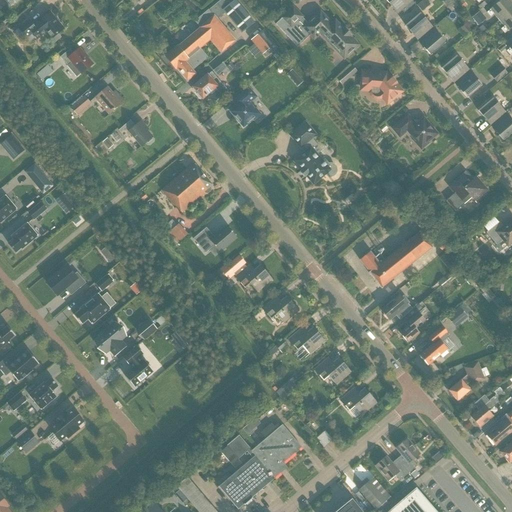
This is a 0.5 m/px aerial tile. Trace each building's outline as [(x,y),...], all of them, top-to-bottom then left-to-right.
[(194,32),(165,57),(176,69),(177,69),(187,81),(195,74),(191,70),(206,58),(199,49),(210,40),(221,53),(235,41),(228,32),(217,19),(225,13),(241,32),(242,33),(242,32),(254,23),(235,0),(234,0),(231,2),(229,0),(220,0),(195,22),(200,27),(194,32)] [(385,0),(397,14),(401,10),(405,15),(416,5),(411,0),(385,0)] [(511,9),(511,4),(508,0),(501,0),(490,10),(491,10),(487,13),(491,17),(494,14),(499,20),(511,9)] [(282,18),(276,24),(298,47),(311,35),(314,39),(320,33),(327,40),(337,50),(337,52),(339,55),(341,55),(344,58),(358,45),(350,37),(352,36),(348,32),(345,28),(343,30),(341,27),(335,22),(332,25),(320,12),(308,24),(293,8),(282,18)] [(477,23),(487,19),(482,8),(473,12),(477,23)] [(511,27),(511,9),(499,20),(505,26),(501,30),(505,34),(508,31),(511,27)] [(29,20),(19,29),(27,39),(33,34),(37,38),(38,39),(45,34),(51,40),(54,43),(61,38),(58,34),(64,29),(51,13),(37,24),(38,24),(34,27),(29,20)] [(405,26),(411,32),(418,41),(428,32),(433,28),(420,13),(405,26)] [(459,29),(465,36),(471,30),(465,23),(459,29)] [(433,28),(428,32),(418,41),(431,56),(446,43),(433,28)] [(277,48),(274,44),(275,43),(263,29),(250,40),(262,54),(263,53),(266,57),(277,48)] [(70,49),(61,57),(68,66),(76,77),(80,73),(81,74),(93,64),(80,49),(74,54),(70,49)] [(457,56),(442,68),(454,83),(469,71),(457,56)] [(223,63),(214,71),(217,75),(222,71),(225,75),(229,71),(223,63)] [(490,75),(497,82),(508,73),(501,66),(490,75)] [(349,68),(336,78),(342,84),(354,74),(349,68)] [(293,70),(288,74),(293,79),(298,75),(293,70)] [(454,83),(467,98),(482,85),(469,71),(454,83)] [(388,103),(401,92),(386,74),(364,72),(362,90),(371,91),(371,93),(372,95),(374,97),(377,98),(380,98),(382,96),(388,103)] [(227,91),(211,73),(208,76),(207,75),(192,88),(202,99),(208,94),(214,101),(213,102),(214,103),(227,91)] [(109,115),(122,104),(121,103),(124,101),(115,91),(113,93),(108,87),(95,98),(109,115)] [(249,104),(257,97),(249,88),(237,98),(241,103),(231,112),(243,127),(253,120),(254,121),(261,115),(256,109),(255,110),(249,104)] [(85,96),(71,108),(77,116),(91,104),(85,96)] [(506,113),(493,98),(478,111),(491,126),(506,113)] [(511,133),(511,120),(506,113),(491,126),(504,141),(511,133)] [(429,144),(428,142),(437,134),(424,119),(419,123),(418,122),(415,122),(414,123),(407,116),(392,129),(400,138),(408,131),(417,141),(415,142),(421,150),(429,144)] [(145,128),(146,127),(141,121),(135,126),(130,121),(119,130),(126,139),(131,135),(141,147),(146,143),(147,145),(150,146),(154,142),(154,140),(152,137),(153,137),(145,128)] [(322,150),(312,139),(317,135),(306,123),(290,136),(301,149),(304,146),(308,150),(294,162),(301,171),(300,172),(304,178),(306,176),(313,185),(326,175),(328,176),(330,177),(333,176),(335,174),(336,172),(336,170),(336,167),(334,165),(331,164),(329,164),(326,165),(317,154),(322,150)] [(1,144),(2,146),(13,160),(24,151),(11,135),(1,144)] [(102,142),(108,149),(113,145),(107,138),(102,142)] [(213,187),(194,163),(161,191),(176,208),(177,207),(182,213),(205,194),(204,193),(206,192),(206,193),(213,187)] [(25,172),(43,194),(53,186),(35,164),(25,172)] [(485,190),(475,178),(473,180),(466,171),(454,181),(459,187),(459,190),(446,201),(455,212),(472,198),(473,200),(485,190)] [(0,222),(0,223),(16,210),(5,196),(0,200),(0,222)] [(41,203),(28,213),(34,220),(46,210),(41,203)] [(511,242),(511,220),(504,227),(499,222),(486,233),(497,245),(503,240),(508,246),(511,242)] [(27,224),(25,225),(12,236),(14,239),(8,244),(16,253),(22,248),(22,249),(38,237),(27,224)] [(206,228),(193,239),(205,253),(216,244),(223,252),(238,238),(227,226),(214,237),(206,228)] [(420,231),(405,244),(380,264),(371,252),(360,261),(370,272),(369,273),(382,289),(383,288),(417,260),(433,247),(420,231)] [(374,247),(374,249),(374,250),(374,252),(376,254),(377,255),(379,256),(381,255),(383,255),(385,253),(386,251),(386,249),(386,248),(385,246),(383,244),(381,244),(380,244),(378,244),(376,245),(374,247)] [(448,251),(441,257),(445,262),(453,256),(448,251)] [(111,254),(106,258),(110,263),(115,259),(111,254)] [(239,255),(222,270),(228,278),(246,263),(239,255)] [(250,266),(236,278),(245,288),(250,284),(257,292),(272,279),(260,265),(254,270),(250,266)] [(74,275),(67,266),(46,283),(58,296),(70,286),(75,292),(86,283),(77,272),(74,275)] [(96,285),(101,292),(114,282),(108,275),(96,285)] [(392,298),(394,300),(381,311),(389,320),(396,315),(400,320),(412,310),(408,304),(410,303),(404,296),(402,297),(398,293),(392,298)] [(98,294),(80,309),(80,310),(74,315),(82,324),(88,319),(92,324),(111,309),(98,294)] [(277,297),(262,309),(271,319),(277,315),(284,323),(298,310),(286,296),(280,301),(277,297)] [(411,324),(400,333),(408,343),(419,333),(416,329),(425,321),(419,314),(423,310),(419,305),(405,316),(411,324)] [(458,307),(446,317),(451,322),(463,312),(458,307)] [(149,320),(137,331),(144,339),(156,329),(149,320)] [(121,330),(115,323),(99,336),(100,337),(95,341),(96,341),(94,342),(98,348),(100,346),(106,353),(110,349),(115,355),(125,347),(120,341),(126,336),(121,331),(121,330)] [(1,332),(0,330),(0,349),(9,341),(15,335),(8,326),(1,332)] [(448,336),(446,333),(447,332),(441,326),(428,337),(434,344),(419,356),(428,367),(441,356),(447,350),(441,343),(448,336)] [(303,328),(289,340),(298,351),(303,346),(310,354),(325,342),(313,328),(307,333),(303,328)] [(283,340),(268,353),(271,356),(279,350),(282,353),(289,347),(286,344),(283,340)] [(144,354),(138,346),(123,359),(129,366),(130,365),(133,369),(125,376),(135,388),(155,370),(146,359),(144,360),(141,356),(144,354)] [(7,368),(18,381),(21,378),(23,380),(33,371),(31,370),(39,364),(28,351),(7,368)] [(329,358),(315,370),(324,381),(329,376),(336,384),(351,372),(339,358),(333,363),(329,358)] [(477,363),(464,368),(467,375),(459,382),(448,391),(457,402),(465,395),(466,396),(470,394),(468,392),(470,391),(466,386),(470,382),(471,385),(484,379),(477,363)] [(281,386),(285,390),(295,381),(291,377),(281,386)] [(29,395),(41,410),(56,397),(51,392),(58,386),(51,378),(45,384),(44,383),(29,395)] [(355,389),(340,401),(355,418),(360,413),(362,415),(376,402),(364,388),(358,393),(355,389)] [(501,400),(506,396),(499,388),(494,392),(496,395),(489,401),(484,396),(474,404),(479,410),(471,417),(480,428),(494,416),(487,409),(489,407),(491,408),(501,400)] [(27,401),(20,393),(7,403),(14,412),(27,401)] [(83,422),(73,409),(67,414),(65,412),(54,421),(56,423),(50,429),(60,441),(66,436),(68,438),(79,429),(77,427),(83,422)] [(500,424),(487,435),(496,445),(509,434),(511,431),(511,428),(509,424),(511,421),(511,411),(508,414),(507,413),(501,418),(504,421),(500,424)] [(266,473),(269,477),(272,475),(275,478),(281,473),(277,469),(302,448),(282,425),(280,427),(277,424),(274,427),(270,423),(260,432),(266,439),(258,446),(270,460),(264,465),(268,470),(266,473)] [(247,425),(242,429),(249,436),(254,432),(247,425)] [(325,431),(316,439),(324,448),(333,440),(325,431)] [(38,443),(29,432),(17,442),(26,453),(38,443)] [(272,475),(269,477),(266,473),(268,470),(264,465),(270,460),(258,446),(252,450),(239,435),(227,445),(239,459),(247,452),(252,458),(219,487),(238,510),(275,478),(272,475)] [(508,448),(501,454),(506,460),(507,460),(510,463),(511,461),(511,437),(511,441),(506,447),(508,448)] [(397,459),(409,473),(413,470),(417,475),(422,471),(413,461),(420,454),(407,439),(396,449),(402,455),(397,459)] [(396,475),(400,481),(409,473),(397,459),(392,463),(386,456),(375,466),(388,482),(396,475)] [(217,511),(187,477),(176,486),(198,511),(217,511)] [(386,501),(391,497),(374,477),(354,494),(369,510),(373,507),(376,510),(386,501)] [(434,511),(416,490),(389,511),(434,511)] [(10,511),(7,507),(9,506),(0,494),(0,511),(10,511)] [(362,511),(352,499),(336,511),(362,511)] [(163,511),(160,508),(159,508),(156,504),(155,503),(143,511),(163,511)]
